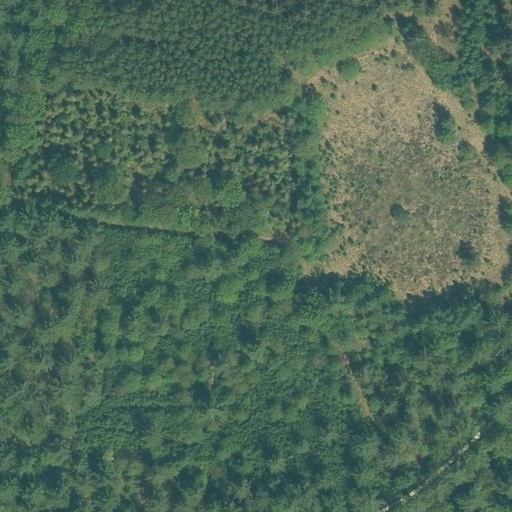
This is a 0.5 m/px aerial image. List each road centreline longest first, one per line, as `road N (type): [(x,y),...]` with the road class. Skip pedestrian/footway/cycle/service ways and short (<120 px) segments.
road 1 (track): [(357,397),(289,249),(0,216)]
road 2 (track): [(0,209),(71,0)]
road 3 (track): [(511,431),(414,511)]
road 4 (track): [(357,397),(405,511)]
